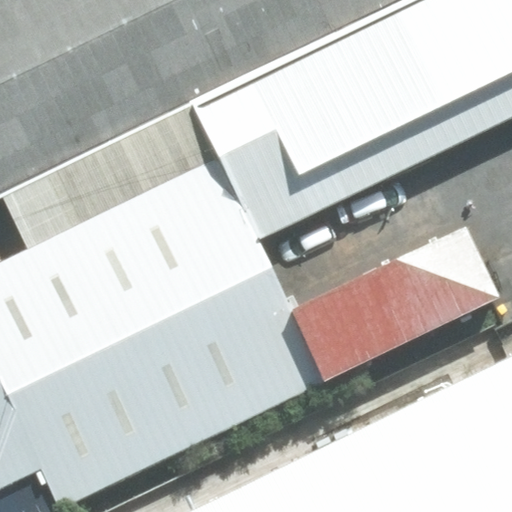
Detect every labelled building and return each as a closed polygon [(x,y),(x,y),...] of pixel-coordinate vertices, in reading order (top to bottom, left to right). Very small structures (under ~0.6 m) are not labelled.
[(0,0),(0,192),(178,107),(403,0),(0,0)] [(511,116),(511,0),(403,0),(178,107),(209,172),(246,247),(511,116)] [(0,192),(0,215),(22,261),(209,172),(178,107),(0,192)] [(22,261),(0,271),(0,511),(61,511),(488,310),(453,235),(277,319),(246,247),(209,172),(22,261)] [(511,511),(511,364),(200,511),(511,511)]
